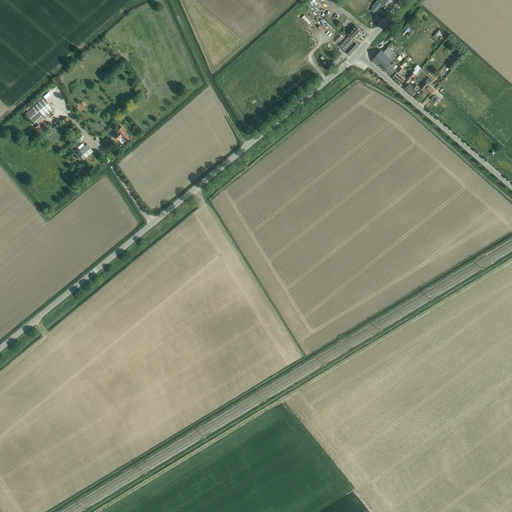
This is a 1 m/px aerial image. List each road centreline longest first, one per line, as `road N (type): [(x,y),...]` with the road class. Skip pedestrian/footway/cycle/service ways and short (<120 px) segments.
road 1 (unclassified): [(0,350),(360,53)]
road 2 (unclassified): [(511,187),(360,53)]
